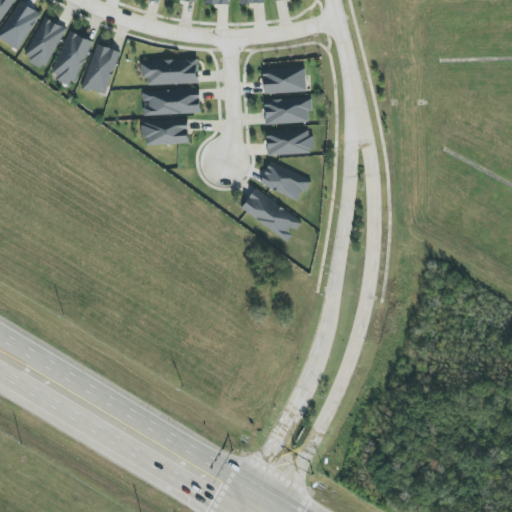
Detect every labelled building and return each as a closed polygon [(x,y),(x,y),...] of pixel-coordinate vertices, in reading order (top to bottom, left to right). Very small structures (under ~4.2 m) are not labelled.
[(0,33),(0,39),(17,51),(41,15),(22,2),(0,33)] [(29,62),(45,70),(66,29),(45,18),(26,55),(32,58),(29,62)] [(93,43),(71,32),(52,73),(60,76),(57,81),(72,87),(93,43)] [(120,52),(96,44),(81,88),(106,96),(120,52)] [(148,85),(199,84),(199,59),(141,61),(142,78),(148,78),(148,85)] [(264,94),(308,93),(307,68),(263,69),(264,94)] [(200,90),(143,91),(144,115),(201,114),(200,90)] [(265,100),(266,125),(310,123),(309,111),(314,111),(313,99),(265,100)] [(188,121),(141,122),(141,139),(146,139),(147,145),(189,144),(188,121)] [(267,131),(268,155),(313,153),(312,129),(267,131)] [(260,185),(300,202),(310,180),(270,162),(260,185)] [(295,233),(303,222),(256,189),(242,210),(288,242),(294,233),(295,233)]
